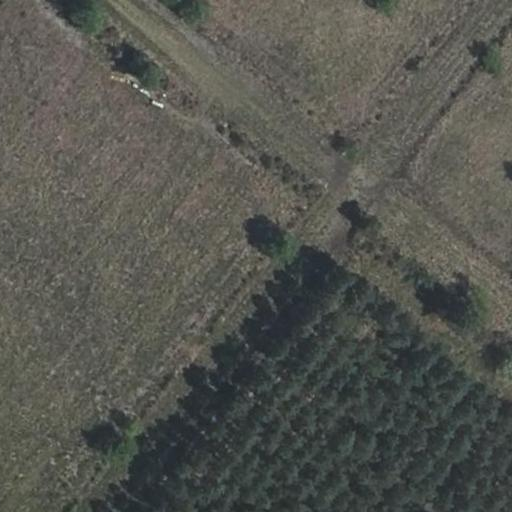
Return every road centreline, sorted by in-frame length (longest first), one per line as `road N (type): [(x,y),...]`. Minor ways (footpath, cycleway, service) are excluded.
road 1 (track): [(111,511),(511,6)]
road 2 (track): [(129,0),(369,188)]
